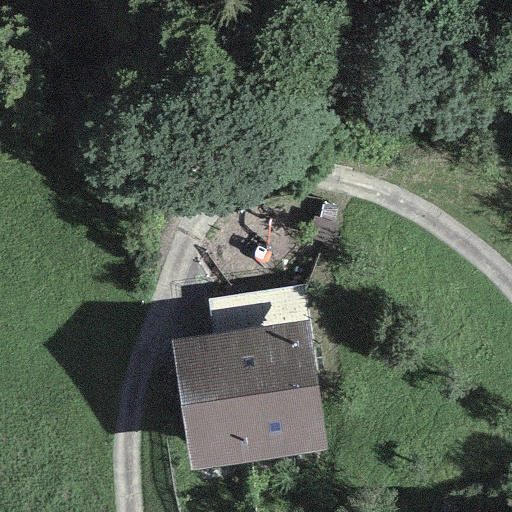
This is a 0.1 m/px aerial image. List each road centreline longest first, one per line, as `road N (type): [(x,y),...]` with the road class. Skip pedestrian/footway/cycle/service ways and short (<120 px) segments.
road 1 (track): [(130,511),(133,402),(191,232),(217,192),(266,170)]
road 2 (track): [(266,170),(322,173),(384,192),(511,282)]
road 3 (track): [(266,170),(357,122),(511,75)]
